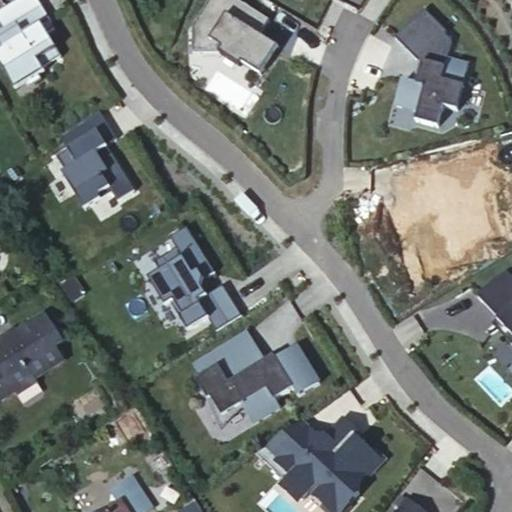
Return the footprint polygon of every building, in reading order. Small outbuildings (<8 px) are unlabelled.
[(37,0),(20,0),(0,8),(0,30),(8,49),(0,52),(0,53),(12,83),(63,63),(37,0)] [(236,0),(211,0),(194,29),(194,54),(219,54),(240,66),(242,64),(262,76),(278,48),(273,44),(261,36),(270,21),(236,0)] [(417,121),(440,128),(445,107),(459,111),(466,87),(464,86),(470,66),(449,60),(454,42),(447,35),(449,33),(426,10),(397,39),(420,62),(425,63),(419,84),(405,80),(398,106),(420,112),(417,121)] [(100,112),(60,137),(68,151),(57,157),(66,172),(63,174),(75,194),(81,190),(92,207),(113,194),(119,203),(135,192),(113,156),(103,162),(97,153),(94,155),(86,141),(109,127),(100,112)] [(109,127),(86,141),(94,155),(97,153),(118,140),(109,127)] [(465,251),(457,223),(493,213),(485,186),(471,190),(464,166),(456,168),(450,145),(411,156),(419,188),(413,189),(433,259),(465,251)] [(81,190),(75,194),(86,211),(92,207),(81,190)] [(177,250),(155,264),(161,273),(149,280),(161,298),(166,295),(181,320),(190,333),(195,330),(209,320),(218,333),(243,317),(224,286),(207,295),(203,288),(205,281),(216,274),(188,228),(171,239),(177,250)] [(511,273),(510,272),(499,278),(480,295),(501,317),(499,318),(511,331),(506,336),(511,341),(511,273)] [(48,316),(0,347),(0,358),(7,367),(0,371),(0,397),(4,404),(17,395),(19,400),(41,386),(38,382),(68,363),(60,351),(68,346),(48,316)] [(213,355),(195,366),(202,378),(196,381),(209,401),(212,399),(223,418),(242,406),(244,409),(254,426),(281,408),(277,401),(294,390),(299,398),(319,385),(296,348),(276,361),(275,357),(266,362),(248,333),(218,352),(221,356),(215,359),(213,355)] [(212,399),(209,401),(221,430),(244,409),(242,406),(223,418),(212,399)] [(257,455),(286,481),(284,484),(285,490),(295,500),(302,500),(309,491),(324,505),(327,502),(337,511),(343,511),(350,506),(360,494),(350,485),(362,473),(366,476),(367,474),(380,461),(373,453),(358,440),(360,438),(343,421),(327,438),(323,442),(303,423),(257,455)] [(376,450),(373,453),(380,461),(367,474),(371,478),(387,460),(376,450)] [(122,484),(117,488),(124,498),(134,511),(142,511),(155,503),(133,471),(120,481),(122,484)] [(134,511),(124,498),(105,511),(134,511)] [(422,511),(408,501),(399,511),(422,511)]
